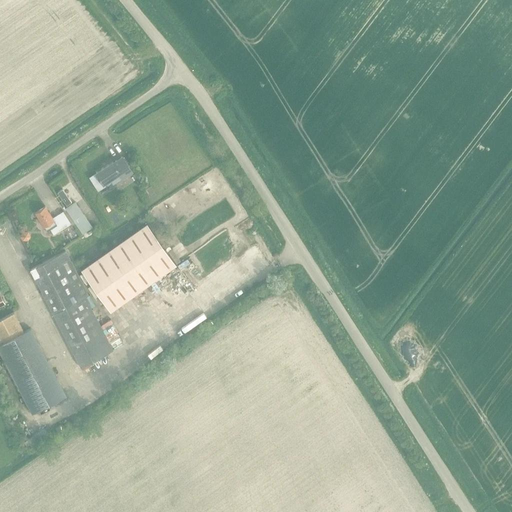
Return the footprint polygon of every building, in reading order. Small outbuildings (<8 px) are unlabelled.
[(111,184),(131,172),(120,157),(111,163),(111,162),(95,172),(96,173),(89,178),(93,185),(93,184),(97,190),(105,185),(104,183),(109,180),(111,184)] [(57,192),(66,205),(71,202),(62,189),(57,192)] [(145,195),(150,202),(156,197),(151,191),(145,195)] [(61,211),(52,217),(44,206),(34,213),(47,232),(50,229),(53,233),(69,223),(61,211)] [(80,269),(110,311),(176,264),(146,222),(80,269)] [(107,336),(104,338),(84,299),(87,298),(64,253),(29,271),(80,369),(112,353),(110,349),(113,348),(107,336)] [(30,329),(24,332),(13,312),(0,319),(0,353),(32,414),(66,396),(30,329)]
